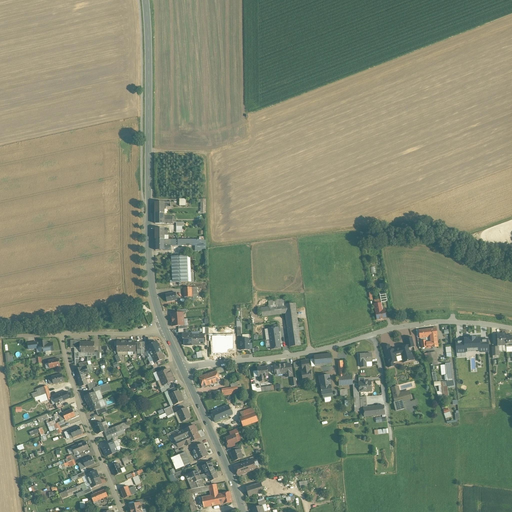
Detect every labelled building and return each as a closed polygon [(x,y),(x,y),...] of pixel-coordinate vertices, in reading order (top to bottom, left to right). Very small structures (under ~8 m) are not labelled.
[(171,203),(155,202),(155,213),(164,213),(164,210),(166,210),(166,208),(171,208),(171,203)] [(164,213),(155,213),(155,224),(173,224),(173,223),(173,217),(164,216),(164,213)] [(168,229),(155,229),(155,239),(164,240),(168,240),(168,229)] [(164,240),(155,239),(155,250),(171,250),(171,246),(170,240),(168,240),(164,240)] [(206,240),(180,240),(181,245),(195,245),(195,251),(205,251),(206,240)] [(190,256),(171,257),(173,281),(170,281),(170,283),(179,283),(179,285),(181,285),(181,283),(191,282),(191,273),(190,256)] [(191,288),(184,288),(184,297),(192,297),(191,288)] [(176,293),(165,295),(167,302),(177,300),(176,293)] [(286,305),(284,305),(285,312),(290,347),(301,345),(295,303),(286,305)] [(381,303),(374,304),(375,312),(382,310),(381,303)] [(269,307),(257,308),(258,315),(285,312),(284,305),(269,307)] [(375,312),(377,319),(386,318),(385,310),(382,310),(375,312)] [(278,327),(268,329),(270,339),(279,338),(278,331),(278,327)] [(436,328),(430,329),(431,336),(425,337),(426,341),(421,341),(422,348),(427,347),(427,348),(438,347),(436,336),(437,335),(436,328)] [(425,337),(431,336),(430,329),(419,330),(420,338),(425,337)] [(462,329),(452,330),(453,341),(458,341),(463,341),(462,329)] [(488,331),(471,332),(472,348),(484,347),(489,347),(488,331)] [(191,335),(191,334),(182,334),(182,340),(184,340),(185,345),(192,345),(191,335)] [(249,342),(248,334),(242,334),(242,338),(238,338),(238,350),(252,349),(252,342),(249,342)] [(505,334),(497,334),(497,345),(506,344),(505,336),(505,334)] [(191,335),(192,345),(204,344),(204,335),(191,335)] [(407,345),(408,348),(414,347),(412,337),(405,339),(407,345)] [(279,338),(270,339),(271,349),(281,348),(279,338)] [(54,351),(54,350),(53,343),(48,343),(46,342),(46,341),(39,342),(40,342),(40,347),(41,352),(45,352),(50,351),(54,351)] [(87,356),(87,342),(80,342),(80,341),(76,341),(76,342),(71,342),(71,341),(70,341),(70,348),(80,348),(80,352),(78,352),(79,356),(87,356)] [(135,341),(128,342),(128,352),(136,352),(135,341)] [(458,341),(453,341),(454,350),(463,349),(463,341),(458,341)] [(128,342),(117,342),(117,346),(117,352),(128,352),(128,342)] [(161,352),(157,342),(147,346),(152,356),(161,352)] [(391,352),(391,350),(389,345),(382,346),(384,354),(386,354),(391,352)] [(386,356),(389,368),(394,366),(393,363),(397,362),(396,356),(401,355),(403,363),(414,360),(412,351),(409,352),(408,348),(407,345),(403,346),(399,348),(394,350),(394,349),(391,350),(391,352),(386,354),(387,356),(386,356)] [(430,357),(431,365),(438,364),(436,351),(424,353),(425,358),(430,357)] [(161,352),(152,356),(155,363),(164,359),(161,352)] [(371,353),(360,354),(361,367),(366,367),(366,362),(372,362),(371,353)] [(331,354),(314,355),(315,366),(332,365),(331,354)] [(484,354),(478,354),(477,355),(470,355),(470,361),(489,362),(489,359),(484,359),(485,354),(484,354)] [(58,359),(48,361),(50,369),(60,366),(58,359)] [(309,361),(306,361),(306,360),(301,361),(302,367),(302,372),(303,381),(311,379),(310,369),(309,361)] [(290,364),(274,366),(275,375),(286,373),(286,377),(292,376),(290,364)] [(80,368),(75,370),(77,377),(84,374),(84,375),(88,373),(86,367),(86,366),(80,368)] [(267,367),(257,368),(258,377),(260,377),(260,382),(265,381),(268,380),(268,375),(267,367)] [(224,368),(206,375),(208,381),(210,380),(212,384),(227,379),(224,368)] [(169,369),(158,374),(160,380),(171,375),(169,369)] [(62,374),(51,377),(53,384),(64,381),(62,374)] [(84,374),(77,377),(80,387),(87,385),(88,384),(84,375),(84,374)] [(171,375),(160,380),(163,385),(174,381),(171,375)] [(206,375),(199,377),(202,387),(212,384),(210,380),(208,381),(206,375)] [(329,375),(319,376),(321,387),(331,386),(329,375)] [(339,376),(338,376),(339,386),(353,385),(353,384),(352,375),(346,376),(339,376)] [(365,382),(359,382),(360,392),(372,391),(371,381),(365,382)] [(331,386),(321,387),(322,395),(323,395),(323,398),(331,397),(331,394),(332,394),(331,386)] [(222,390),(223,395),(238,393),(237,388),(237,387),(231,388),(222,389),(222,390)] [(392,388),(396,402),(402,400),(403,401),(409,399),(408,393),(400,396),(397,387),(392,388)] [(66,391),(57,395),(53,397),(57,407),(62,404),(61,402),(69,398),(66,391)] [(170,394),(169,395),(174,405),(183,401),(178,391),(170,394)] [(94,393),(85,397),(88,405),(98,401),(94,393)] [(98,401),(88,405),(91,412),(95,410),(101,408),(101,407),(98,401)] [(228,405),(219,409),(223,418),(232,415),(228,405)] [(384,405),(375,406),(376,416),(385,415),(384,405)] [(101,407),(101,408),(95,410),(98,415),(107,412),(104,406),(101,407)] [(367,407),(363,408),(363,411),(364,417),(376,416),(375,406),(367,407)] [(185,408),(177,412),(182,422),(191,418),(189,414),(188,414),(185,408)] [(253,408),(240,413),(241,417),(255,412),(253,408)] [(72,409),(62,413),(63,415),(61,415),(62,417),(64,417),(65,420),(75,416),(72,409)] [(219,409),(211,413),(215,422),(223,418),(219,409)] [(241,417),(239,417),(241,422),(243,427),(258,421),(255,412),(241,417)] [(101,422),(94,425),(98,434),(104,432),(109,430),(108,429),(105,422),(101,423),(101,422)] [(121,424),(108,429),(109,430),(109,429),(112,435),(122,431),(123,430),(121,424)] [(184,430),(187,436),(197,432),(194,425),(184,430)] [(73,438),(83,434),(79,427),(70,431),(73,438)] [(176,441),(187,436),(184,430),(179,433),(173,435),(173,436),(176,441)] [(197,432),(187,436),(190,443),(200,438),(197,432)] [(231,436),(226,438),(228,445),(241,441),(238,433),(231,436)] [(191,444),(190,443),(187,436),(176,441),(178,447),(186,444),(187,446),(191,444)] [(86,442),(72,447),(75,454),(77,455),(78,454),(79,453),(89,449),(86,442)] [(110,444),(103,447),(107,456),(114,453),(117,452),(114,446),(111,447),(110,444)] [(202,444),(192,448),(198,460),(208,456),(202,444)] [(233,452),(231,453),(234,461),(242,458),(239,450),(233,452)] [(190,464),(185,452),(179,455),(184,466),(190,464)] [(131,458),(132,458),(131,455),(122,458),(125,466),(132,463),(131,458)] [(184,466),(179,455),(171,458),(176,470),(184,466)] [(92,456),(82,460),(85,467),(95,464),(92,456)] [(253,460),(235,467),(238,475),(256,469),(253,460)] [(211,461),(202,466),(204,470),(206,474),(214,470),(212,466),(213,466),(211,461)] [(118,464),(111,466),(115,476),(122,473),(118,464)] [(96,470),(86,474),(87,475),(85,476),(82,477),(84,483),(85,483),(99,477),(96,470)] [(197,470),(185,476),(187,479),(191,478),(191,479),(199,475),(199,476),(197,470)] [(214,470),(206,474),(208,478),(210,482),(219,478),(217,473),(216,474),(214,470)] [(175,477),(183,474),(182,471),(170,475),(172,481),(176,480),(175,477)] [(199,475),(191,479),(191,480),(188,481),(192,489),(199,488),(204,487),(201,480),(199,476),(199,475)] [(99,477),(85,483),(87,489),(90,488),(92,488),(102,484),(99,477)] [(261,483),(246,487),(249,497),(264,492),(261,483)] [(204,487),(199,488),(200,493),(210,491),(211,496),(218,494),(216,484),(204,487)] [(127,486),(120,489),(124,498),(131,496),(131,495),(137,493),(134,486),(128,489),(127,486)] [(76,487),(59,494),(61,497),(62,498),(68,496),(67,494),(77,490),(76,487)] [(192,489),(186,490),(191,511),(195,511),(191,494),(200,493),(199,488),(192,489)] [(105,489),(94,494),(97,501),(99,500),(108,497),(105,489)] [(218,494),(219,505),(232,502),(230,492),(218,494)] [(211,496),(201,498),(203,508),(219,505),(218,494),(211,496)] [(136,504),(130,505),(131,511),(141,511),(142,510),(142,507),(140,506),(139,503),(136,504)]
